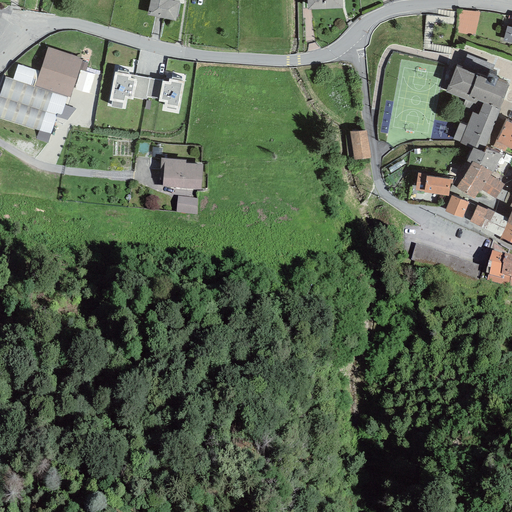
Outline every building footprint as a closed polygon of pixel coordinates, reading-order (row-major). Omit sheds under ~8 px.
[(152,0),(150,16),(178,21),(181,2),(171,0),(152,0)] [(343,0),(306,0),(307,10),(344,9),(343,0)] [(459,30),(479,31),(480,8),(459,7),(459,30)] [(85,56),(48,46),(40,70),(36,85),(73,96),(85,56)] [(40,70),(18,63),(13,78),(35,85),(40,70)] [(490,102),(505,109),(511,92),(511,86),(462,64),(453,86),(490,102)] [(128,71),(117,69),(110,104),(122,106),(124,94),(144,97),(145,93),(169,97),(167,105),(178,107),(183,81),(180,80),(180,78),(172,76),(172,78),(169,77),(168,79),(161,78),(161,79),(131,74),(131,73),(128,72),(128,71)] [(13,78),(5,75),(0,89),(0,115),(38,127),(50,131),(50,130),(55,114),(63,117),(69,96),(35,85),(13,78)] [(489,147),(505,109),(490,102),(485,114),(476,112),(469,126),(462,125),(455,140),(475,149),(486,154),(489,147)] [(511,123),(508,122),(498,141),(503,144),(506,139),(511,141),(511,123)] [(50,130),(38,127),(35,138),(47,142),(50,130)] [(366,132),(351,133),(354,162),(368,161),(366,132)] [(507,157),(489,147),(486,154),(475,149),(470,158),(475,161),(496,171),(507,157)] [(202,159),(161,155),(158,186),(199,191),(202,159)] [(496,171),(475,161),(458,186),(476,197),(480,190),(499,200),(509,185),(493,176),(496,171)] [(420,174),(418,190),(452,194),(454,179),(420,174)] [(455,195),(448,211),(463,217),(470,202),(455,195)] [(197,199),(177,198),(176,213),(196,214),(197,199)] [(480,206),(471,222),(498,237),(508,218),(490,208),(489,210),(480,206)] [(511,210),(508,218),(498,237),(511,244),(511,210)] [(480,266),(414,244),(409,260),(475,282),(480,266)] [(511,259),(505,257),(500,274),(511,277),(511,259)]
